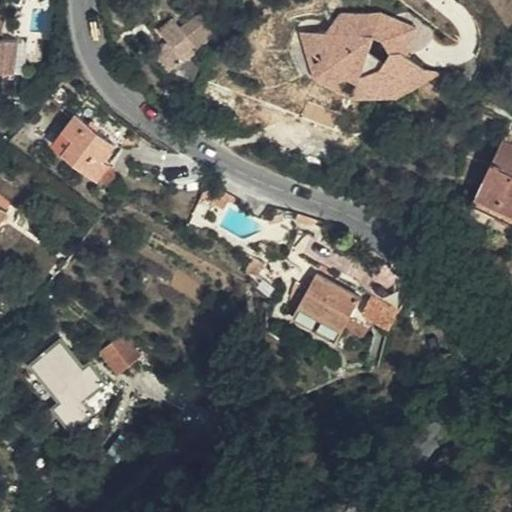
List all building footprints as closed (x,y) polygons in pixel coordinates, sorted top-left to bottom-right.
[(27,0),(14,0),(6,17),(0,15),(0,48),(31,56),(38,24),(23,20),(27,0)] [(410,48),(419,25),(383,7),(345,7),(328,31),(305,28),(319,71),(357,92),(399,93),(442,71),(410,48)] [(166,21),(167,23),(181,15),(179,12),(166,21)] [(181,15),(167,23),(173,33),(162,43),(176,63),(202,45),(202,42),(209,37),(194,18),(187,23),(181,15)] [(511,107),(500,102),(495,114),(506,119),(511,107)] [(118,152),(127,137),(86,110),(66,139),(115,172),(124,156),(118,152)] [(511,154),(489,195),(508,207),(506,211),(511,214),(511,154)] [(0,221),(13,204),(0,194),(0,187),(0,186),(0,221)] [(486,199),(506,211),(508,207),(489,195),(486,199)] [(260,229),(279,237),(293,219),(269,209),(260,229)] [(293,219),(279,237),(289,241),(293,233),(296,220),(293,219)] [(334,256),(324,250),(321,256),(331,261),(334,256)] [(319,261),(313,271),(318,273),(323,263),(319,261)] [(363,283),(323,263),(318,273),(313,271),(309,280),(302,293),(296,305),(321,318),(344,320),(348,313),(354,301),(363,283)] [(309,280),(295,273),(292,287),(302,293),(309,280)] [(401,296),(378,284),(375,289),(371,288),(367,295),(367,297),(367,298),(367,299),(369,301),(370,301),(392,313),(401,296)] [(370,309),(354,301),(348,313),(358,318),(360,319),(361,319),(363,319),(365,318),(366,317),(370,309)] [(139,310),(129,320),(152,334),(157,328),(139,310)] [(344,320),(321,318),(340,328),(344,320)] [(152,334),(129,320),(119,329),(138,348),(152,334)] [(101,347),(75,322),(48,351),(82,383),(76,390),(97,410),(117,391),(108,380),(125,360),(107,342),(101,347)]
